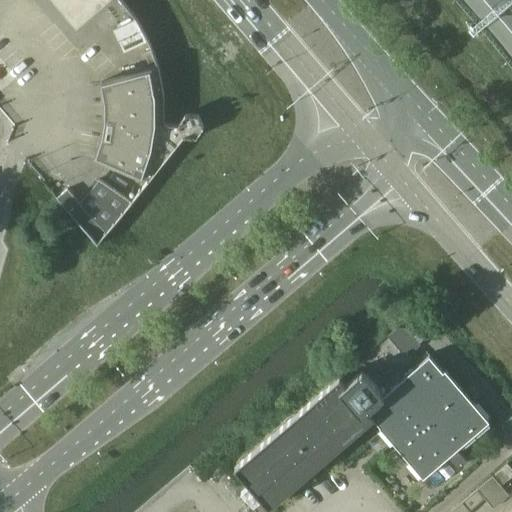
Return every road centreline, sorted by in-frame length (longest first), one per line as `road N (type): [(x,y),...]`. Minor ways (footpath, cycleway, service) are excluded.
road 1 (secondary): [(0,510),(389,185),(398,168)]
road 2 (secondary): [(364,135),(314,152),(280,178),(0,424)]
road 3 (primary): [(398,168),(511,308)]
road 4 (primary): [(247,0),(364,135)]
road 5 (primary): [(426,114),(322,0)]
road 6 (primary): [(511,207),(426,114)]
